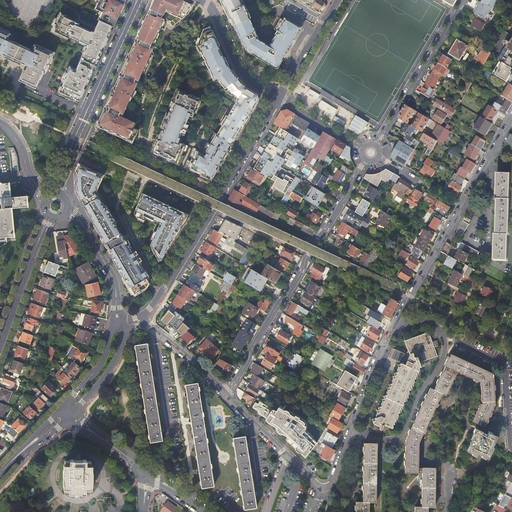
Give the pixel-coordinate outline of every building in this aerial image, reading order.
[(99,20),(114,27),(119,15),(126,0),(109,0),(108,2),(103,0),(98,0),(95,9),(101,12),(103,13),(99,20)] [(136,38),(150,45),(152,42),(153,43),(161,26),(160,25),(161,23),(162,23),(164,19),(161,17),(165,8),(169,10),(168,12),(182,18),(188,13),(192,5),(191,4),(189,3),(182,0),(153,0),(144,21),(146,22),(145,24),(143,23),(136,38)] [(218,0),(220,2),(223,6),(227,15),(232,26),(233,25),(248,19),(247,16),(248,15),(249,14),(247,11),(245,5),(243,5),(240,0),(239,0),(218,0)] [(301,0),(302,0),(303,0),(306,1),(306,2),(308,4),(309,3),(312,5),(310,8),(315,11),(316,10),(316,9),(317,8),(319,9),(319,11),(323,10),(324,10),(326,6),(325,4),(324,3),(325,0),(301,0)] [(497,0),(480,0),(479,1),(491,8),(492,9),(497,0)] [(479,1),(478,1),(476,5),(477,6),(473,13),(475,14),(484,19),(491,8),(479,1)] [(77,103),(79,99),(80,100),(107,42),(113,30),(114,27),(99,20),(96,28),(95,27),(93,32),(78,25),(79,24),(76,22),(76,21),(65,15),(64,17),(59,14),(51,30),(55,32),(54,34),(63,38),(64,36),(86,46),(82,56),(83,56),(76,69),(70,66),(67,73),(65,72),(62,79),(65,80),(62,87),(60,86),(58,90),(60,91),(58,94),(62,96),(63,94),(70,97),(69,99),(77,103)] [(475,18),(470,26),(480,31),(484,24),(486,25),(488,22),(484,19),(475,14),(473,17),(475,18)] [(244,50),(277,69),(283,59),(302,27),(288,19),(287,20),(284,18),(283,20),(280,18),(278,23),(279,23),(277,28),(278,29),(277,31),(275,34),(278,36),(276,39),(275,38),(274,39),(272,41),(269,47),(259,40),(256,39),(255,36),(257,36),(255,32),(253,28),(254,27),(253,25),(252,25),(249,18),(248,19),(233,25),(244,50)] [(0,27),(0,53),(1,53),(26,64),(19,80),(22,82),(26,84),(39,89),(49,67),(56,52),(36,44),(32,52),(7,40),(10,32),(0,27)] [(236,76),(234,74),(233,75),(230,71),(231,70),(227,65),(224,58),(223,58),(218,47),(219,47),(209,27),(203,29),(197,43),(198,46),(195,47),(198,53),(198,54),(201,53),(206,65),(207,64),(208,68),(207,69),(211,77),(213,77),(215,80),(219,78),(226,87),(237,78),(236,76)] [(116,135),(126,140),(127,138),(132,140),(136,129),(137,129),(133,127),(135,123),(128,119),(127,121),(120,117),(119,116),(123,109),(124,109),(129,97),(127,97),(128,95),(130,96),(133,98),(136,91),(133,90),(134,87),(132,87),(137,78),(138,78),(146,62),(143,60),(143,59),(150,62),(153,54),(152,49),(153,46),(150,45),(136,38),(134,42),(128,55),(131,56),(129,59),(127,58),(113,89),(115,90),(114,93),(111,92),(97,123),(99,124),(99,126),(99,127),(113,134),(114,131),(117,132),(116,135)] [(467,46),(456,39),(448,53),(459,59),(467,46)] [(490,53),(483,48),(476,60),(483,64),(490,53)] [(497,60),(499,61),(508,67),(511,62),(510,61),(511,58),(509,57),(511,52),(504,48),(497,60)] [(451,59),(443,54),(438,63),(446,68),(451,59)] [(508,71),(510,68),(508,67),(499,61),(491,73),(504,81),(510,72),(508,71)] [(446,68),(438,63),(433,71),(440,76),(441,76),(443,73),(446,68)] [(440,76),(433,71),(425,84),(433,88),(440,76)] [(240,81),(237,78),(226,87),(228,91),(227,93),(237,100),(232,108),(234,110),(230,117),(227,116),(226,119),(222,126),(217,134),(232,144),(240,131),(238,130),(242,125),(243,126),(251,111),(250,111),(254,105),(255,105),(259,100),(257,94),(251,91),(251,92),(245,89),(246,88),(244,87),(244,86),(245,85),(239,82),(240,81)] [(433,88),(425,84),(421,91),(425,93),(424,95),(429,98),(434,89),(433,88)] [(511,85),(510,84),(502,96),(507,99),(511,101),(511,85)] [(319,95),(309,89),(307,92),(317,98),(319,95)] [(171,159),(178,162),(185,146),(180,144),(181,143),(178,142),(179,139),(182,131),(185,133),(187,127),(184,126),(187,119),(188,116),(191,117),(198,101),(192,98),(192,96),(181,92),(181,93),(178,92),(168,114),(170,115),(168,119),(164,118),(162,123),(166,125),(164,129),(162,128),(153,150),(154,151),(159,153),(158,155),(170,160),(171,159)] [(499,111),(505,115),(511,102),(511,101),(507,99),(503,106),(496,102),(493,108),(499,111)] [(337,110),(321,100),(317,107),(325,111),(323,115),(331,120),(337,110)] [(440,101),(436,107),(452,116),(457,109),(455,108),(454,109),(440,101)] [(416,111),(406,105),(399,118),(405,122),(407,123),(418,130),(422,132),(430,119),(420,113),(418,117),(419,118),(416,124),(414,124),(410,122),(409,120),(413,114),(414,114),(416,111)] [(482,117),(491,123),(496,114),(499,111),(493,108),(489,105),(482,117)] [(281,111),(273,124),(285,130),(290,122),(291,123),(295,115),(287,110),(281,111)] [(446,115),(438,110),(433,119),(441,124),(446,115)] [(286,131),(288,133),(296,137),(300,140),(307,128),(310,124),(295,115),(291,123),(286,131)] [(367,123),(355,115),(347,128),(357,134),(361,128),(363,129),(367,123)] [(470,127),(484,136),(492,123),(491,123),(482,117),(477,115),(470,127)] [(344,122),(335,116),(333,120),(343,125),(344,122)] [(406,125),(402,131),(408,134),(411,136),(413,133),(416,134),(418,130),(407,123),(406,125)] [(437,141),(445,128),(439,124),(431,137),(437,141)] [(307,128),(300,140),(313,147),(320,136),(314,133),(307,128)] [(448,130),(445,128),(437,141),(444,145),(451,132),(448,130)] [(132,143),(138,130),(136,129),(132,140),(127,138),(126,140),(132,143)] [(326,155),(335,139),(323,131),(320,136),(313,147),(310,152),(318,156),(323,159),(326,155)] [(217,134),(213,132),(209,141),(211,142),(210,144),(208,142),(205,146),(208,147),(206,149),(208,150),(206,153),(205,155),(195,150),(187,166),(189,167),(189,169),(211,179),(232,144),(217,134)] [(403,143),(389,134),(387,138),(398,145),(392,154),(392,158),(405,166),(412,154),(414,151),(415,150),(403,143)] [(408,134),(403,143),(415,150),(420,142),(411,136),(408,134)] [(432,149),(437,141),(431,137),(425,134),(421,139),(430,145),(429,147),(432,149)] [(472,145),(481,151),(487,142),(477,137),(472,145)] [(339,154),(345,144),(336,139),(331,149),(339,154)] [(291,165),(287,171),(292,174),(296,176),(298,173),(303,164),(297,160),(290,156),(264,140),(260,146),(291,165)] [(350,147),(346,145),(340,154),(351,161),(349,153),(350,147)] [(475,161),(481,151),(472,145),(471,145),(465,155),(475,161)] [(300,155),(297,160),(303,164),(309,154),(303,151),(304,149),(301,147),(300,149),(296,147),(293,151),(300,155)] [(318,156),(310,152),(309,154),(303,164),(317,172),(319,173),(323,167),(320,165),(315,162),(318,156)] [(332,159),(326,155),(323,159),(328,163),(330,163),(330,164),(332,159)] [(320,165),(323,159),(318,156),(315,162),(320,165)] [(433,162),(427,158),(424,164),(425,165),(421,172),(430,178),(435,171),(429,168),(433,162)] [(470,173),(476,164),(468,160),(463,168),(461,167),(457,174),(464,179),(469,172),(470,173)] [(256,163),(253,168),(264,175),(265,176),(268,170),(256,163)] [(86,169),(79,165),(77,169),(76,169),(74,173),(74,181),(75,181),(76,191),(75,191),(75,192),(78,196),(83,204),(82,204),(83,206),(85,205),(89,211),(87,212),(88,214),(89,213),(91,218),(90,218),(93,223),(93,224),(94,225),(95,225),(99,231),(97,231),(98,233),(100,232),(102,236),(100,236),(105,244),(106,244),(121,235),(114,222),(113,222),(107,209),(106,209),(102,203),(101,204),(96,195),(96,194),(94,191),(95,187),(97,188),(99,183),(98,182),(101,176),(93,172),(93,170),(87,167),(86,169)] [(350,175),(353,171),(345,167),(342,171),(350,175)] [(264,175),(253,168),(247,178),(258,185),(264,175)] [(387,183),(393,173),(385,169),(383,171),(379,173),(374,174),(370,174),(366,174),(363,178),(377,186),(381,179),(387,183)] [(103,175),(93,170),(93,172),(101,176),(98,182),(99,183),(103,175)] [(327,178),(339,185),(345,174),(337,170),(334,175),(332,174),(331,176),(329,175),(327,178)] [(327,178),(321,174),(319,173),(317,172),(311,182),(321,188),(327,178)] [(460,186),(464,179),(457,174),(455,173),(451,180),(453,181),(447,191),(456,196),(461,187),(460,186)] [(510,174),(497,173),(496,198),(496,200),(497,200),(496,234),(495,234),(494,260),(507,260),(508,234),(509,234),(510,199),(509,199),(510,174)] [(296,176),(292,174),(285,187),(288,189),(291,184),(296,176)] [(294,189),(300,179),(296,176),(291,184),(288,189),(302,198),(315,205),(317,207),(325,194),(311,186),(305,196),(294,189)] [(14,201),(14,204),(29,203),(29,192),(12,193),(11,181),(11,180),(3,181),(2,180),(0,179),(0,241),(7,241),(7,234),(15,234),(13,205),(6,205),(6,201),(14,201)] [(405,193),(409,188),(410,186),(400,179),(397,182),(396,181),(392,187),(398,192),(396,196),(401,200),(405,193)] [(249,184),(245,181),(239,191),(244,193),(249,184)] [(281,202),(288,189),(285,187),(275,182),(268,195),(281,202)] [(378,191),(370,186),(368,189),(364,196),(372,201),(378,191)] [(415,208),(423,194),(415,189),(410,196),(413,191),(409,188),(405,193),(409,195),(405,202),(411,205),(415,208)] [(234,189),(228,200),(256,213),(258,209),(271,217),(274,213),(246,196),(242,202),(239,201),(243,194),(234,189)] [(302,198),(288,189),(281,202),(280,202),(283,204),(284,204),(285,202),(287,198),(291,197),(300,202),(302,198)] [(428,211),(431,213),(436,206),(439,201),(428,194),(425,198),(432,203),(428,211)] [(150,244),(158,261),(159,260),(162,257),(168,246),(169,244),(170,244),(174,237),(173,237),(174,235),(175,235),(177,232),(181,224),(182,224),(188,214),(158,201),(156,205),(154,204),(155,200),(152,199),(152,200),(150,199),(150,198),(145,196),(144,198),(141,196),(134,213),(136,217),(144,221),(146,217),(153,220),(154,218),(162,222),(160,227),(158,226),(150,244)] [(369,203),(362,199),(355,212),(362,216),(364,213),(366,214),(369,210),(367,208),(369,203)] [(439,201),(436,206),(447,212),(450,207),(439,201)] [(295,208),(285,202),(284,204),(290,208),(294,210),(295,208)] [(294,218),(297,212),(294,210),(290,208),(286,213),(294,218)] [(274,213),(271,217),(277,221),(282,213),(278,211),(276,210),(274,213)] [(349,210),(344,219),(353,224),(356,218),(362,222),(361,223),(366,227),(370,221),(362,216),(349,210)] [(305,217),(316,224),(322,214),(318,212),(316,214),(313,213),(311,216),(308,214),(305,217)] [(380,224),(384,227),(385,227),(390,217),(382,212),(376,222),(380,224)] [(434,215),(428,225),(437,230),(442,220),(434,215)] [(296,220),(290,217),(287,223),(293,226),(296,220)] [(242,227),(225,219),(218,231),(218,232),(222,234),(230,239),(234,241),(242,227)] [(355,234),(357,231),(350,227),(342,221),(336,231),(343,235),(346,230),(355,234)] [(468,224),(462,221),(456,232),(462,236),(468,224)] [(315,230),(309,227),(304,225),(301,230),(312,236),(315,230)] [(427,243),(428,243),(433,234),(425,229),(419,238),(427,243)] [(218,232),(215,230),(209,239),(212,240),(211,241),(216,244),(220,247),(223,243),(226,244),(230,239),(222,234),(218,232)] [(64,236),(64,231),(57,231),(58,240),(57,240),(57,242),(59,242),(59,240),(65,239),(64,236)] [(109,248),(107,249),(121,273),(134,295),(146,287),(145,285),(148,284),(148,282),(147,278),(148,277),(144,269),(142,270),(138,262),(141,260),(141,259),(139,257),(136,250),(132,253),(127,244),(129,244),(127,240),(130,238),(128,234),(127,234),(126,232),(121,235),(106,244),(109,248)] [(69,235),(64,236),(65,239),(66,244),(68,257),(74,254),(76,252),(80,250),(79,248),(78,246),(73,235),(72,235),(69,235)] [(414,246),(423,251),(427,243),(419,238),(414,246)] [(60,259),(68,257),(66,244),(65,239),(59,240),(59,242),(57,242),(60,259)] [(251,251),(234,241),(230,239),(226,244),(234,247),(245,253),(239,262),(243,264),(251,251)] [(458,241),(455,247),(459,249),(468,254),(475,258),(479,252),(458,241)] [(215,247),(206,242),(200,251),(210,256),(215,247)] [(446,242),(442,250),(446,252),(451,245),(446,242)] [(355,257),(360,250),(352,245),(347,253),(350,254),(349,255),(352,257),(353,256),(355,257)] [(420,255),(423,251),(414,246),(413,248),(411,251),(405,248),(404,251),(411,255),(418,259),(420,256),(420,255)] [(291,260),(295,252),(285,248),(282,255),(289,260),(290,259),(291,260)] [(364,264),(371,267),(380,253),(373,249),(369,256),(364,264)] [(404,251),(401,249),(399,254),(406,258),(408,256),(410,257),(408,261),(405,264),(408,266),(407,267),(409,268),(409,267),(414,269),(419,260),(411,255),(404,251)] [(468,254),(459,249),(454,257),(464,262),(468,254)] [(457,260),(448,255),(443,264),(448,267),(452,269),(457,260)] [(209,272),(214,264),(202,257),(197,265),(209,272)] [(285,270),(290,263),(281,258),(280,259),(277,265),(282,268),(285,270)] [(60,266),(60,265),(48,261),(47,265),(46,264),(43,271),(44,272),(55,276),(59,266),(60,266)] [(79,273),(85,282),(96,276),(87,262),(75,269),(78,274),(79,273)] [(443,264),(438,262),(435,267),(445,272),(448,267),(443,264)] [(310,277),(319,282),(322,278),(320,277),(323,273),(325,269),(325,268),(315,263),(310,271),(312,273),(310,277)] [(197,265),(196,264),(191,271),(193,272),(201,277),(203,274),(207,276),(209,272),(197,265)] [(261,275),(274,283),(281,272),(275,269),(268,264),(261,275)] [(412,273),(403,268),(398,276),(407,281),(412,273)] [(455,270),(448,283),(456,287),(462,274),(461,273),(455,270)] [(201,277),(193,272),(190,276),(191,277),(189,281),(186,285),(195,291),(197,292),(205,279),(201,277)] [(236,277),(227,272),(223,279),(224,280),(231,285),(234,281),(236,277)] [(50,290),(54,279),(44,275),(39,286),(50,290)] [(249,285),(259,291),(263,285),(266,281),(255,275),(249,285)] [(228,290),(231,285),(224,280),(219,288),(227,292),(228,290)] [(100,294),(97,282),(85,285),(88,297),(100,294)] [(305,291),(315,297),(321,287),(311,282),(305,291)] [(186,285),(184,285),(178,295),(186,300),(189,302),(195,291),(186,285)] [(488,298),(493,290),(484,285),(480,294),(488,298)] [(49,293),(37,289),(33,299),(36,300),(35,301),(40,303),(40,301),(45,303),(49,293)] [(67,300),(68,298),(69,295),(66,294),(67,293),(60,290),(58,296),(58,297),(63,298),(67,300)] [(309,307),(315,297),(305,291),(304,292),(300,300),(305,303),(304,304),(309,307)] [(466,295),(457,291),(456,295),(455,294),(454,300),(462,303),(466,295)] [(178,295),(173,303),(175,305),(174,306),(180,310),(186,300),(178,295)] [(259,308),(264,312),(270,302),(265,299),(263,303),(260,301),(256,307),(259,308)] [(387,306),(394,310),(398,303),(391,299),(387,306)] [(103,308),(103,301),(93,300),(91,312),(100,313),(101,308),(103,308)] [(307,315),(308,311),(298,305),(291,301),(286,313),(291,316),(296,308),(307,315)] [(259,308),(256,307),(248,302),(242,312),(253,318),(259,308)] [(43,307),(32,303),(28,313),(30,314),(29,318),(37,321),(38,317),(39,317),(43,307)] [(207,312),(213,316),(214,314),(219,305),(215,303),(210,310),(209,309),(207,312)] [(390,318),(394,310),(387,306),(382,303),(378,309),(381,311),(380,312),(390,318)] [(487,308),(483,306),(478,315),(483,317),(487,308)] [(170,307),(159,320),(180,336),(187,331),(192,327),(170,307)] [(367,315),(370,316),(378,321),(382,316),(371,309),(367,315)] [(96,322),(97,317),(85,314),(82,325),(82,326),(93,329),(95,322),(96,322)] [(292,319),(287,316),(285,320),(296,327),(292,334),(299,338),(303,331),(301,330),(303,325),(301,324),(298,322),(292,319)] [(373,325),(378,328),(381,323),(378,321),(370,316),(367,322),(373,325)] [(29,318),(28,317),(27,321),(25,320),(24,324),(25,325),(24,329),(24,328),(26,329),(25,332),(27,333),(29,330),(31,331),(34,323),(38,325),(39,321),(37,321),(29,318)] [(250,334),(256,324),(248,319),(242,329),(250,334)] [(376,340),(381,331),(378,328),(373,325),(372,327),(367,335),(376,340)] [(88,345),(92,333),(80,329),(78,334),(79,334),(76,341),(88,345)] [(329,331),(325,329),(325,330),(323,334),(321,336),(318,341),(324,345),(326,341),(324,340),(325,338),(329,331)] [(241,330),(232,345),(241,350),(250,335),(241,330)] [(279,334),(277,332),(274,336),(287,344),(289,339),(287,338),(289,335),(281,330),(279,334)] [(187,331),(180,336),(188,344),(192,340),(194,341),(196,338),(187,331)] [(25,332),(23,332),(20,340),(29,343),(33,335),(30,334),(27,333),(25,332)] [(391,358),(401,363),(399,364),(400,366),(398,366),(397,367),(398,368),(397,368),(397,369),(397,371),(395,372),(396,374),(394,375),(395,377),(393,378),(392,379),(392,380),(391,381),(392,383),(390,383),(391,386),(389,386),(389,388),(387,389),(387,390),(387,391),(386,391),(386,392),(387,394),(385,395),(385,397),(383,398),(384,400),(382,401),(382,402),(381,403),(381,406),(379,406),(380,408),(378,409),(379,411),(377,412),(376,413),(377,414),(376,414),(375,415),(376,417),(374,418),(375,420),(372,420),(373,423),(380,426),(379,428),(380,430),(382,429),(384,424),(392,428),(392,427),(393,426),(392,424),(394,424),(394,422),(396,421),(395,419),(397,418),(397,417),(397,416),(398,416),(398,415),(397,413),(399,412),(399,410),(401,409),(400,407),(402,406),(403,406),(402,405),(403,405),(403,404),(403,402),(405,401),(404,399),(406,398),(405,396),(407,395),(408,394),(407,394),(408,393),(409,392),(408,390),(410,389),(409,387),(411,387),(411,384),(413,384),(413,383),(413,382),(414,382),(414,381),(413,379),(415,378),(414,376),(416,375),(416,373),(418,372),(418,371),(419,370),(419,369),(418,367),(421,367),(420,364),(421,362),(423,361),(437,356),(429,332),(404,340),(408,350),(409,354),(409,355),(406,354),(394,349),(391,358)] [(374,343),(366,338),(360,348),(369,353),(374,343)] [(199,348),(204,353),(211,359),(211,360),(219,351),(207,339),(199,348)] [(149,359),(149,355),(147,343),(135,345),(150,442),(162,440),(161,433),(160,428),(157,407),(156,402),(153,382),(152,378),(151,372),(149,359)] [(28,349),(18,346),(15,356),(24,360),(28,349)] [(47,356),(46,358),(51,361),(52,357),(55,349),(50,346),(47,356)] [(74,361),(74,362),(75,360),(81,363),(87,353),(78,348),(73,346),(67,356),(71,358),(74,361)] [(276,359),(280,361),(283,363),(284,359),(278,355),(279,353),(269,347),(268,348),(266,346),(264,350),(267,353),(276,359)] [(324,352),(321,349),(312,364),(325,371),(327,366),(328,364),(333,357),(324,352)] [(368,356),(364,353),(360,350),(356,357),(360,359),(358,362),(363,365),(368,356)] [(224,353),(216,363),(229,371),(232,365),(228,363),(228,364),(225,363),(229,357),(224,353)] [(270,368),(276,359),(267,353),(262,363),(270,368)] [(296,353),(287,365),(299,373),(301,370),(295,367),(301,358),(303,359),(304,358),(296,353)] [(473,379),(479,366),(470,362),(451,354),(449,357),(448,356),(444,365),(445,366),(434,388),(434,389),(430,387),(406,439),(405,472),(422,472),(421,506),(415,506),(414,511),(427,511),(428,507),(435,507),(435,499),(435,495),(435,479),(435,476),(435,467),(418,468),(418,461),(418,457),(419,442),(420,439),(427,424),(429,421),(436,406),(437,403),(442,393),(446,395),(446,394),(451,384),(452,381),(457,371),(473,379)] [(363,375),(366,369),(351,360),(347,358),(344,363),(363,375)] [(19,377),(23,364),(14,360),(12,367),(10,366),(8,370),(14,372),(13,375),(19,377)] [(63,372),(70,378),(80,367),(74,362),(74,361),(69,366),(64,372),(63,372)] [(281,379),(255,364),(251,371),(259,376),(263,370),(280,380),(281,379)] [(492,373),(479,366),(473,379),(481,382),(481,389),(481,393),(481,402),(483,402),(482,404),(481,403),(478,408),(478,409),(476,414),(472,421),(484,427),(490,414),(495,404),(494,378),(492,378),(492,373)] [(64,384),(70,378),(63,372),(60,369),(55,375),(58,378),(57,379),(59,381),(60,380),(64,384)] [(333,382),(346,390),(348,391),(357,377),(345,371),(340,378),(339,377),(337,381),(335,380),(333,382)] [(11,387),(15,377),(6,373),(2,383),(11,387)] [(255,375),(250,384),(261,390),(266,382),(255,375)] [(49,396),(53,393),(56,389),(48,381),(41,388),(49,396)] [(195,450),(198,469),(199,473),(201,487),(213,485),(197,382),(185,384),(186,392),(187,396),(190,417),(191,421),(192,433),(193,439),(195,439),(196,442),(194,443),(195,450)] [(261,390),(250,384),(246,391),(258,399),(263,391),(261,390)] [(0,399),(8,403),(12,392),(1,387),(0,388),(0,399)] [(346,405),(352,394),(348,391),(346,390),(344,393),(343,392),(338,400),(346,405)] [(254,398),(245,392),(242,396),(248,400),(247,402),(250,404),(254,398)] [(32,405),(38,410),(43,405),(44,406),(47,402),(40,396),(32,405)] [(305,458),(310,451),(317,443),(304,431),(306,425),(305,423),(295,415),(294,417),(278,407),(276,411),(260,401),(258,404),(255,402),(253,407),(257,410),(258,409),(259,410),(258,411),(258,413),(267,419),(266,420),(277,428),(276,430),(287,437),(291,439),(289,443),(290,444),(305,458)] [(339,418),(345,407),(337,403),(330,415),(337,419),(338,417),(339,418)] [(29,406),(23,412),(30,419),(36,412),(29,406)] [(337,432),(343,423),(333,417),(327,427),(337,432)] [(11,426),(18,433),(25,426),(18,419),(11,426)] [(14,438),(18,433),(11,426),(10,425),(6,430),(14,438)] [(327,432),(329,429),(326,428),(318,441),(319,441),(321,442),(327,432)] [(476,428),(471,439),(472,440),(467,451),(476,455),(477,453),(482,455),(482,456),(488,459),(493,447),(492,447),(497,436),(488,432),(487,434),(476,428)] [(232,431),(233,438),(236,438),(235,433),(241,432),(242,436),(245,436),(244,429),(232,431)] [(255,497),(254,493),(253,487),(251,474),(251,470),(250,464),(247,448),(247,444),(245,436),(242,436),(241,432),(235,433),(236,438),(233,438),(244,509),(257,507),(255,497)] [(321,442),(331,448),(337,438),(327,432),(321,442)] [(329,461),(335,450),(331,448),(321,442),(319,441),(318,444),(324,448),(319,456),(329,461)] [(368,511),(369,510),(369,502),(376,502),(376,494),(376,490),(376,475),(376,471),(377,455),(377,452),(377,443),(364,443),(363,501),(356,501),(355,511),(368,511)] [(75,462),(75,461),(66,461),(66,492),(75,492),(75,490),(79,490),(83,491),(83,492),(92,492),(92,479),(91,479),(92,474),(92,461),(83,461),(83,462),(75,462)] [(479,494),(485,483),(481,481),(475,492),(479,494)] [(511,508),(511,497),(511,498),(505,494),(499,505),(504,508),(506,504),(508,505),(507,506),(511,508)] [(168,502),(160,511),(172,511),(176,508),(170,504),(171,503),(170,501),(168,502)]
